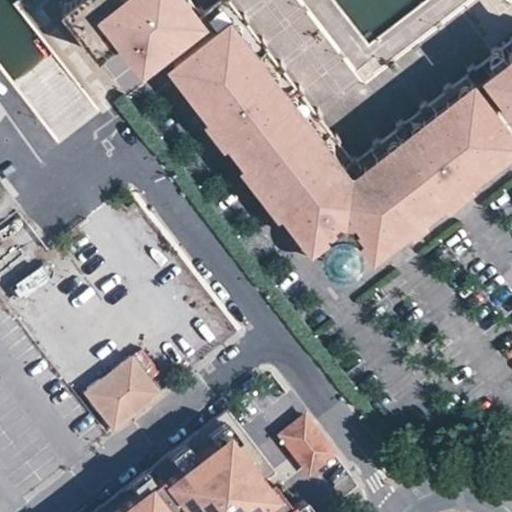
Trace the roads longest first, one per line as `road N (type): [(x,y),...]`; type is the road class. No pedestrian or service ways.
road 1 (residential): [(370,455),(154,181)]
road 2 (unknown): [(211,381),(276,511)]
